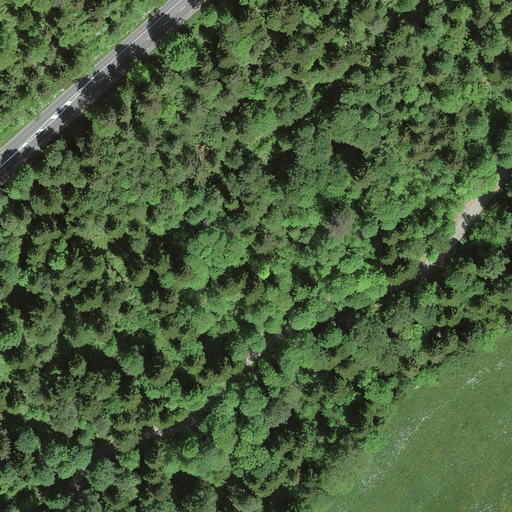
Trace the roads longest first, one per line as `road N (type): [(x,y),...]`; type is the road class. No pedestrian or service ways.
road 1 (unclassified): [(511,162),(423,271),(286,330),(185,418),(103,454),(61,511)]
road 2 (primary): [(52,121),(190,0)]
